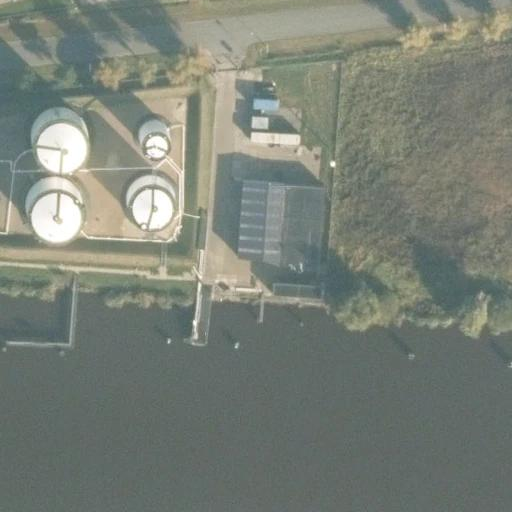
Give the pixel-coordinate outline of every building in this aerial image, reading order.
[(301,100),(252,97),(251,106),(300,109),(301,100)] [(101,110),(49,109),(48,156),(101,157),(101,110)] [(251,125),(266,126),(267,115),(251,114),(251,125)] [(181,121),(145,125),(148,145),(184,140),(181,121)] [(250,139),(298,142),(298,133),(250,130),(250,139)] [(61,175),(44,217),(85,233),(102,191),(61,175)] [(134,217),(184,217),(184,178),(134,178),(134,217)] [(243,181),(237,257),(262,259),(277,264),(318,267),(323,186),(243,181)] [(320,284),(272,281),(272,293),(320,296),(320,284)]
